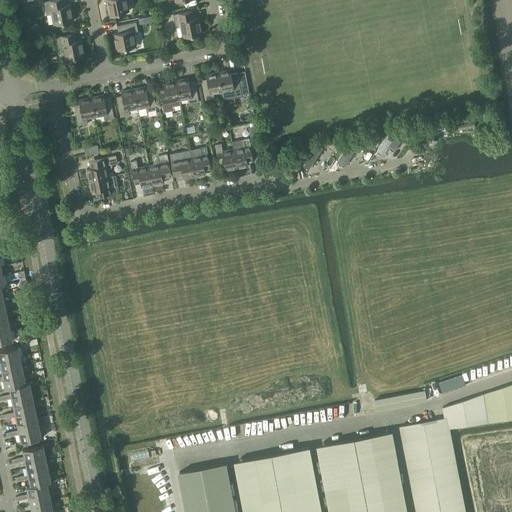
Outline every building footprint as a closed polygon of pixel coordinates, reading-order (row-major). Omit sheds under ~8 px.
[(65,4),(64,0),(48,0),(44,1),(47,13),(51,12),(54,23),(57,23),(57,25),(63,24),(63,22),(73,20),(70,3),(65,4)] [(106,0),(110,14),(129,10),(126,0),(106,0)] [(173,14),(175,26),(180,25),(183,36),(202,32),(199,17),(194,18),(192,10),(173,14)] [(113,33),(116,48),(116,49),(121,48),(136,46),(134,34),(138,33),(136,21),(117,25),(118,32),(113,33)] [(56,36),(58,48),(63,47),(63,48),(66,59),(68,58),(69,60),(75,59),(75,57),(85,55),(84,48),(82,39),(77,40),(75,32),(56,36)] [(231,69),(218,71),(222,91),(231,89),(232,94),(241,92),(237,72),(232,73),(231,69)] [(222,91),(218,71),(206,74),(207,78),(201,79),(205,99),(215,97),(214,92),(222,91)] [(188,77),(176,80),(181,103),(180,99),(188,98),(189,102),(199,101),(195,80),(189,81),(188,77)] [(181,103),(176,80),(164,82),(165,86),(159,87),(163,108),(163,111),(175,109),(175,104),(181,103)] [(146,86),(134,88),(139,116),(146,115),(147,112),(157,110),(153,89),(147,90),(146,86)] [(139,116),(134,88),(122,90),(123,95),(117,96),(121,116),(130,114),(129,109),(137,108),(139,116)] [(103,94),(91,96),(95,116),(104,114),(105,119),(114,117),(110,97),(104,98),(103,94)] [(95,116),(91,96),(79,99),(80,103),(74,104),(78,125),(88,123),(87,118),(95,116)] [(454,118),(432,123),(434,130),(441,128),(442,131),(449,129),(448,127),(455,125),(454,118)] [(414,132),(406,126),(402,131),(411,137),(414,132)] [(369,133),(362,143),(368,147),(371,143),(374,145),(377,139),(369,133)] [(232,141),(233,148),(237,168),(248,165),(247,160),(253,158),(252,154),(258,153),(256,140),(250,141),(249,137),(232,141)] [(340,147),(331,141),(328,146),(336,152),(340,147)] [(215,144),(218,158),(224,157),(227,170),(237,168),(233,148),(223,150),(221,143),(215,144)] [(84,147),(86,155),(99,152),(98,144),(84,147)] [(211,169),(207,146),(190,149),(195,176),(206,174),(205,170),(211,169)] [(170,153),(173,171),(182,169),(184,178),(195,176),(190,149),(170,153)] [(154,164),(149,165),(153,184),(164,182),(163,178),(172,176),(167,154),(158,156),(158,157),(157,157),(154,161),(154,164)] [(116,155),(90,160),(91,168),(87,168),(89,179),(109,175),(107,165),(118,163),(116,155)] [(131,161),(135,183),(141,182),(142,187),(153,184),(149,165),(138,167),(137,160),(131,161)] [(109,175),(89,179),(91,191),(98,189),(99,195),(119,191),(116,175),(109,176),(109,175)] [(0,321),(9,320),(7,310),(0,311),(0,321)] [(0,330),(11,328),(9,320),(0,321),(0,330)] [(0,330),(0,341),(13,338),(11,328),(0,330)] [(0,358),(20,354),(18,345),(0,349),(0,358)] [(0,361),(1,368),(22,363),(20,354),(0,358),(0,361)] [(3,377),(24,372),(22,363),(1,368),(3,375),(3,377)] [(26,382),(24,372),(3,377),(4,379),(5,386),(9,386),(26,382)] [(11,395),(32,390),(30,381),(26,382),(9,386),(10,393),(11,395)] [(511,382),(443,406),(444,416),(446,427),(449,427),(511,417),(511,382)] [(425,389),(374,399),(376,408),(376,409),(427,400),(425,389)] [(13,404),(34,399),(32,390),(11,395),(12,397),(13,404)] [(15,413),(36,408),(34,399),(13,404),(15,411),(15,413)] [(15,415),(17,422),(38,417),(36,408),(15,413),(15,415)] [(446,427),(444,416),(402,424),(419,511),(465,511),(449,427),(446,427)] [(18,429),(19,431),(40,426),(38,417),(17,422),(18,429)] [(19,431),(19,433),(21,440),(42,436),(40,426),(19,431)] [(403,511),(388,431),(322,444),(334,511),(403,511)] [(25,457),(45,453),(43,444),(23,448),(24,455),(25,457)] [(321,511),(309,446),(235,460),(245,511),(321,511)] [(27,466),(47,462),(45,453),(25,457),(25,460),(27,466)] [(29,475),(49,471),(47,462),(27,466),(28,474),(29,475)] [(233,511),(223,462),(179,470),(180,471),(180,475),(187,511),(233,511)] [(30,484),(48,481),(51,480),(49,471),(29,475),(29,478),(30,484)] [(28,494),(49,490),(48,481),(30,484),(26,485),(28,493),(28,494)] [(30,503),(51,499),(49,490),(28,494),(29,497),(30,503)] [(32,511),(35,511),(53,508),(51,499),(30,503),(32,511)]
